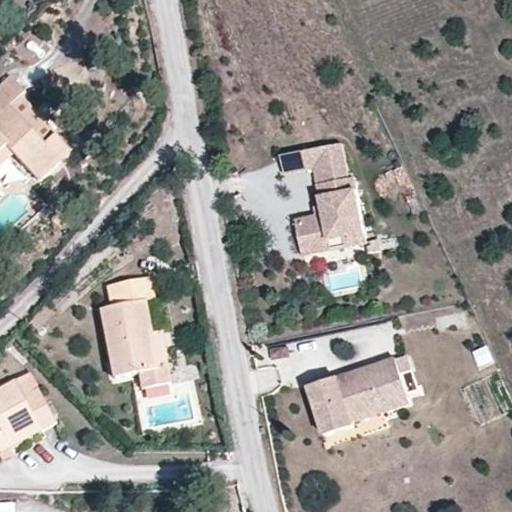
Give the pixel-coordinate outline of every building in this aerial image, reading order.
[(0,192),(6,187),(0,180),(0,156),(11,147),(17,154),(41,180),(72,152),(56,134),(46,143),(12,106),(22,97),(25,94),(19,87),(12,80),(0,91),(0,192)] [(56,134),(22,97),(12,106),(46,143),(56,134)] [(296,220),(303,256),(334,250),(332,240),(367,233),(355,177),(350,178),(342,143),(311,149),(315,168),(319,190),(324,214),(317,216),(296,220)] [(0,169),(17,154),(11,147),(0,156),(0,169)] [(315,168),(311,149),(280,156),(284,174),(315,168)] [(317,216),(324,214),(322,205),(316,207),(317,216)] [(367,233),(369,242),(380,240),(378,231),(367,233)] [(332,240),(334,250),(369,242),(367,233),(332,240)] [(154,341),(152,329),(146,302),(156,300),(152,279),(104,288),(108,311),(102,312),(113,373),(139,369),(143,388),(174,383),(170,364),(159,366),(154,341)] [(163,327),(152,329),(154,341),(159,366),(170,364),(163,327)] [(478,371),(495,364),(488,347),(471,354),(478,371)] [(351,426),(349,422),(347,416),(376,407),(378,413),(408,403),(398,372),(407,369),(402,355),(346,373),(307,386),(323,435),(351,426)] [(0,437),(37,418),(44,431),(49,428),(58,424),(31,372),(0,387),(0,437)] [(349,422),(378,413),(376,407),(347,416),(349,422)] [(0,453),(44,431),(37,418),(0,437),(0,453)]
